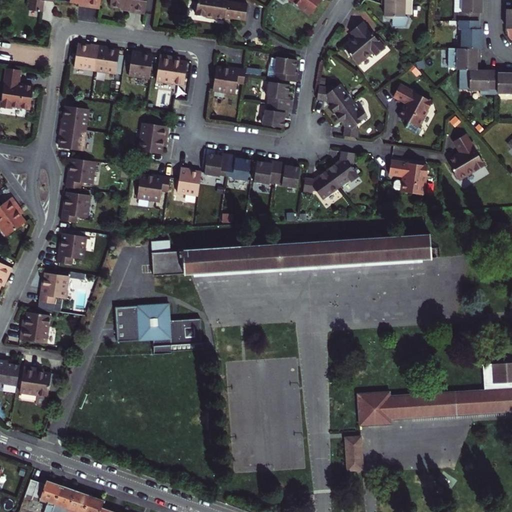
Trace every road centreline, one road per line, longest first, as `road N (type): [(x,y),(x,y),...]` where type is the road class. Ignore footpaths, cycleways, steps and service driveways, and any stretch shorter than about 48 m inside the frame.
road 1 (residential): [(43,156),(58,42),(70,26),(198,45),(205,57),(195,133),(291,145),(304,129),(316,47),(348,0)]
road 2 (residential): [(207,511),(0,438)]
